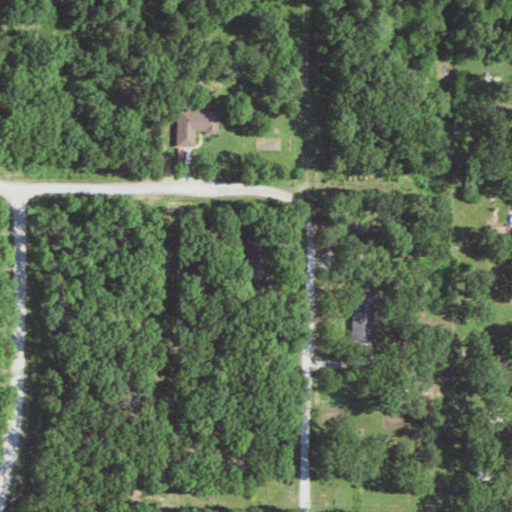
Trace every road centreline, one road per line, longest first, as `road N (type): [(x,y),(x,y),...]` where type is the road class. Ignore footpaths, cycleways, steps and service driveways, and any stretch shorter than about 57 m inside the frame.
road 1 (residential): [(303,511),(307,215),(295,199),(260,189)]
road 2 (residential): [(17,189),(19,374),(0,500)]
road 3 (residential): [(260,189),(0,188)]
